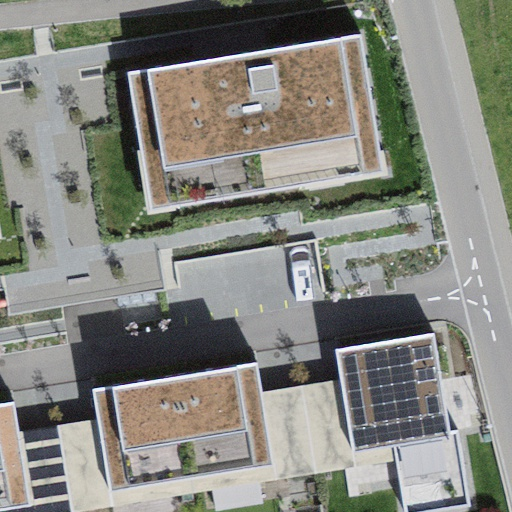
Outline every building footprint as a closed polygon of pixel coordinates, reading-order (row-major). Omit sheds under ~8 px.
[(127,71),(150,209),(383,171),(360,33),(127,71)] [(0,252),(10,313),(163,288),(150,209),(127,71),(0,91),(0,252)] [(343,392),(352,451),(393,444),(404,511),(421,511),(470,504),(457,429),(450,430),(434,332),(335,348),(343,392)] [(175,374),(191,477),(273,464),(256,361),(175,374)] [(100,431),(109,490),(191,477),(175,374),(92,387),(100,431)] [(303,398),(315,472),(355,466),(352,451),(343,392),(303,398)] [(264,405),(276,479),(315,472),(303,398),(264,405)] [(0,402),(0,508),(30,503),(14,400),(0,402)] [(60,438),(72,511),(112,505),(109,490),(100,431),(60,438)] [(21,444),(31,511),(70,511),(72,511),(60,438),(21,444)]
